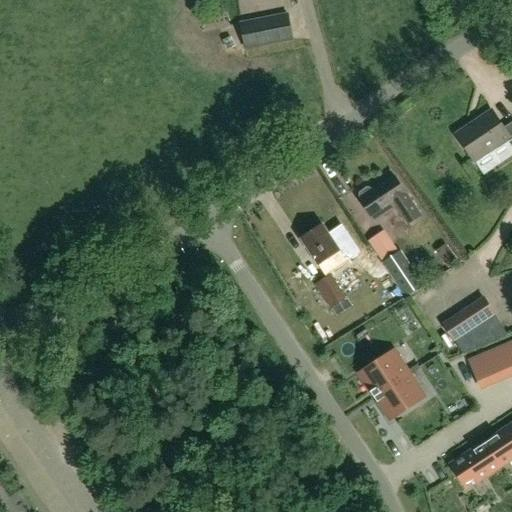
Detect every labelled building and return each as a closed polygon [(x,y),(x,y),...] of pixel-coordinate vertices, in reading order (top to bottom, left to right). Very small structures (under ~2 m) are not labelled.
[(240,25),(245,52),(294,43),(289,15),(240,25)] [(474,164),(508,141),(511,147),(511,121),(502,128),(492,113),(456,138),(474,164)] [(359,199),(361,202),(360,203),(372,220),(384,211),(387,216),(397,209),(409,227),(422,218),(395,179),(373,194),(371,191),(367,191),(360,196),(359,199)] [(301,241),(319,267),(326,262),(333,272),(343,265),(337,255),(340,253),(322,227),(301,241)] [(450,245),(461,261),(472,254),(462,238),(450,245)] [(457,260),(446,244),(436,251),(446,267),(457,260)] [(402,251),(383,263),(406,298),(425,285),(402,251)] [(347,302),(331,277),(314,287),(331,312),(347,302)] [(484,296),(441,324),(452,342),(496,314),(484,296)] [(479,382),(511,367),(511,341),(469,360),(479,382)] [(374,399),(410,375),(396,352),(360,376),(374,399)] [(425,398),(410,375),(374,399),(389,421),(425,398)] [(497,437),(485,444),(500,467),(511,458),(511,425),(496,436),(497,437)] [(500,467),(485,444),(475,451),(474,450),(451,465),(466,489),(500,467)]
